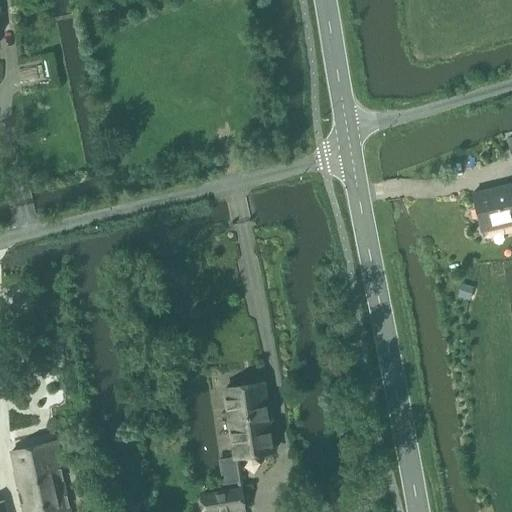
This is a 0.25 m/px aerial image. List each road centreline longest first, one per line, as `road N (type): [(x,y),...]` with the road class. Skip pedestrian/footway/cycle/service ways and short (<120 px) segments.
road 1 (residential): [(0,241),(356,156)]
road 2 (tertiary): [(421,511),(356,156)]
road 3 (residential): [(351,132),(511,84)]
road 4 (tertiary): [(351,132),(329,0)]
